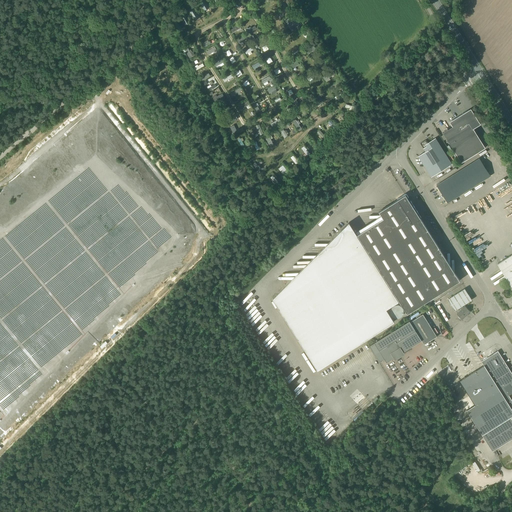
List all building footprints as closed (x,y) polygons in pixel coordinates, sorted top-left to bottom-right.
[(203,0),(199,2),(203,10),(209,7),(205,0),(203,0)] [(189,12),(193,19),(198,16),(194,9),(189,12)] [(180,18),(184,25),(190,22),(186,15),(180,18)] [(292,17),(285,21),(292,34),(300,29),(299,27),(301,25),(299,22),(300,22),(299,19),(298,20),(296,17),(293,19),(292,17)] [(172,24),(176,31),(181,28),(177,21),(172,24)] [(238,38),(241,43),(248,39),(245,33),(238,38)] [(246,54),(250,52),(249,49),(252,47),(251,45),(243,49),(246,54)] [(289,63),(293,68),(299,64),(296,59),(289,63)] [(167,67),(155,73),(159,79),(164,76),(166,80),(162,82),(168,94),(179,88),(167,67)] [(324,79),(332,75),(330,70),(322,75),(324,79)] [(223,81),(232,77),(230,72),(221,77),(223,81)] [(270,74),(260,78),(262,83),(272,79),(270,74)] [(213,100),(221,94),(216,86),(208,92),(213,100)] [(228,90),(230,95),(241,90),(239,86),(228,90)] [(235,103),(238,110),(249,105),(251,110),(258,107),(255,100),(249,103),(247,97),(235,103)] [(324,102),(321,97),(314,101),(317,106),(324,102)] [(443,132),(462,162),(485,148),(473,129),(478,125),(472,116),(470,118),(466,112),(450,121),(453,126),(443,132)] [(418,156),(431,177),(451,164),(445,154),(443,151),(435,138),(431,141),(432,142),(428,144),(425,140),(420,143),(425,151),(418,156)] [(453,164),(455,163),(449,153),(447,154),(453,164)] [(436,185),(447,203),(490,176),(479,159),(436,185)] [(271,174),(268,176),(273,182),(276,180),(271,174)] [(357,235),(349,223),(272,299),(317,370),(394,322),(386,309),(399,301),(407,314),(459,281),(455,274),(451,274),(451,267),(447,267),(447,261),(417,213),(418,213),(406,194),(397,199),(397,200),(378,212),(381,216),(355,232),(357,235)] [(511,254),(503,260),(497,264),(511,286),(511,254)] [(447,300),(454,311),(457,309),(460,311),(457,314),(462,319),(470,312),(465,306),(463,308),(462,306),(471,300),(464,289),(447,300)] [(409,321),(374,343),(369,346),(379,362),(384,359),(386,363),(394,358),(395,359),(403,354),(403,352),(421,341),(424,345),(437,337),(423,314),(410,322),(409,321)] [(370,350),(365,343),(360,346),(369,361),(374,357),(370,350)] [(494,353),(481,361),(483,365),(472,373),(492,406),(480,413),(474,405),(466,410),(492,451),(511,438),(511,373),(511,371),(507,373),(505,370),(509,368),(503,359),(502,357),(500,355),(499,353),(498,351),(494,353)] [(492,406),(472,373),(459,381),(474,405),(480,413),(492,406)]
